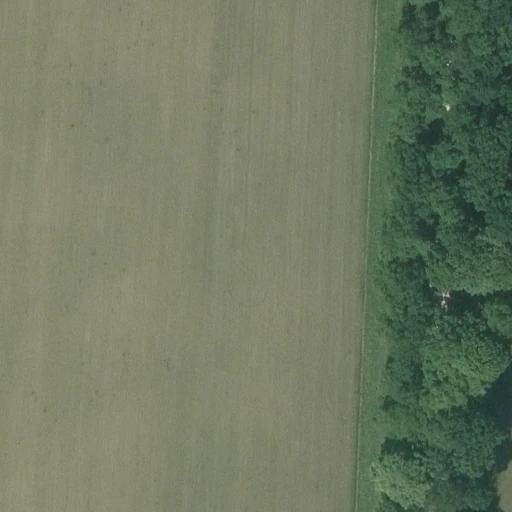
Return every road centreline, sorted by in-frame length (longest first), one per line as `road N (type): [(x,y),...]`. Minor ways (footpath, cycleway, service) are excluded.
road 1 (track): [(438,266),(451,0)]
road 2 (track): [(438,266),(425,511)]
